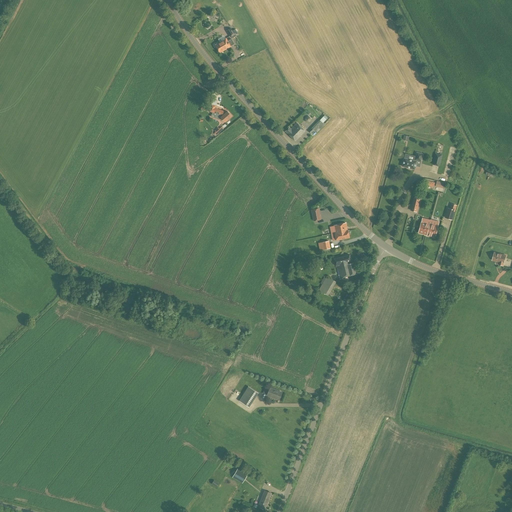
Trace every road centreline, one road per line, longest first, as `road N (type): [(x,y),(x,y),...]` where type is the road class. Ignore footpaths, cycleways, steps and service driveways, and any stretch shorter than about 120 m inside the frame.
road 1 (secondary): [(385,247),(245,101),(169,0)]
road 2 (unclassified): [(278,511),(385,247)]
road 3 (secondary): [(511,293),(385,247)]
